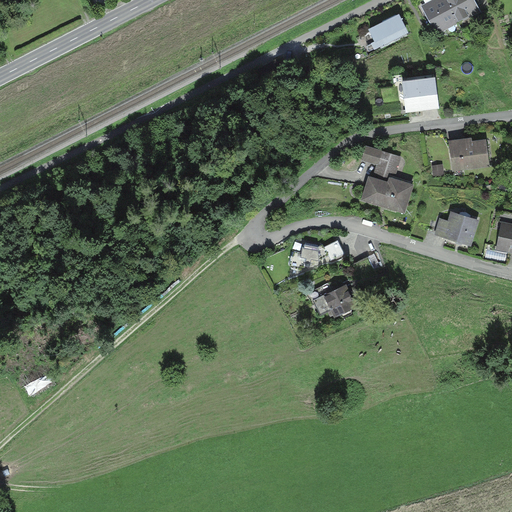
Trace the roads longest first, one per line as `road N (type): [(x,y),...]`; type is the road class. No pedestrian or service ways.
road 1 (residential): [(511,116),(353,139),(255,222),(255,231),(271,237),(338,222),(511,275)]
road 2 (track): [(0,188),(379,0)]
road 3 (track): [(0,450),(255,231)]
road 4 (primary): [(0,78),(153,0)]
